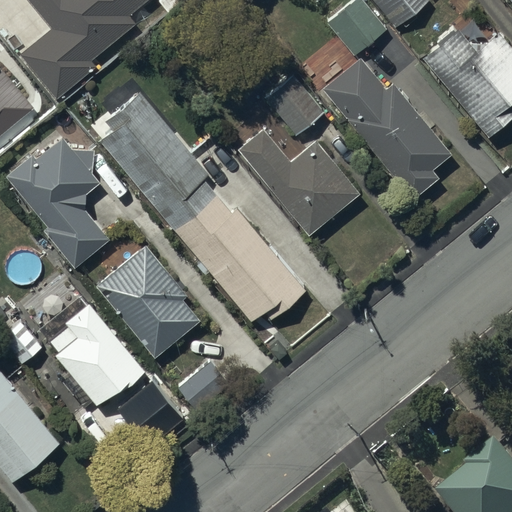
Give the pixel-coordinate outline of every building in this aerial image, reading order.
[(29,0),(50,26),(19,52),(54,96),(94,64),(89,59),(136,21),(128,12),(142,0),(29,0)] [(362,0),(350,0),(326,20),(352,53),(384,28),(362,0)] [(372,0),(394,26),(425,0),(372,0)] [(454,26),(420,55),(488,133),(511,111),(511,48),(495,29),(474,48),(454,26)] [(358,55),(321,86),(410,196),(436,176),(429,167),(449,151),(391,80),(384,86),(358,55)] [(290,69),(262,92),(295,131),(323,109),(290,69)] [(0,133),(31,107),(0,70),(0,133)] [(112,127),(98,138),(249,319),(262,308),(270,317),(306,287),(236,204),(229,210),(201,176),(207,171),(139,89),(104,118),(112,127)] [(260,125),(236,146),(306,232),(357,190),(313,137),(287,158),(260,125)] [(93,148),(71,146),(61,134),(34,156),(31,151),(4,173),(45,223),(40,227),(72,265),(107,236),(83,207),(84,191),(99,180),(91,170),(93,148)] [(145,241),(93,281),(152,355),(199,318),(181,296),(186,292),(145,241)] [(142,368),(86,300),(83,302),(76,293),(37,326),(56,350),(55,351),(71,370),(61,378),(72,392),(82,385),(95,401),(113,387),(116,390),(142,368)] [(22,315),(0,331),(0,336),(20,360),(40,344),(32,335),(36,332),(22,315)] [(226,381),(208,359),(176,385),(194,407),(226,381)] [(0,467),(9,479),(57,439),(0,370),(0,467)] [(511,511),(511,459),(497,441),(466,466),(470,470),(437,496),(450,511),(511,511)]
